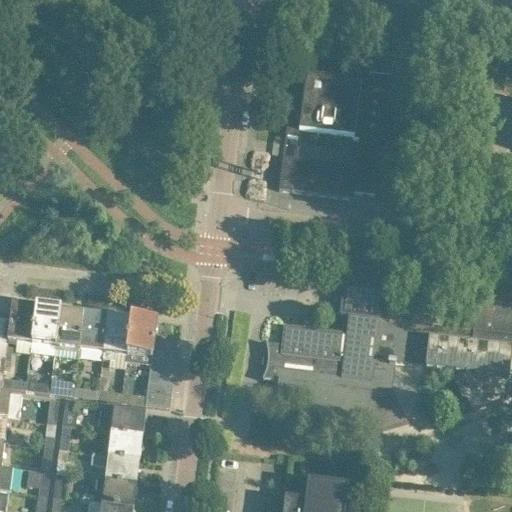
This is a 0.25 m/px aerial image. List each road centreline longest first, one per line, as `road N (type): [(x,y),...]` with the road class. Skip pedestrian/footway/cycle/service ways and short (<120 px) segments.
road 1 (residential): [(221,212),(476,246),(511,242)]
road 2 (unclassified): [(180,511),(208,293)]
road 3 (unclassified): [(221,212),(244,0)]
road 4 (residential): [(208,293),(10,270)]
